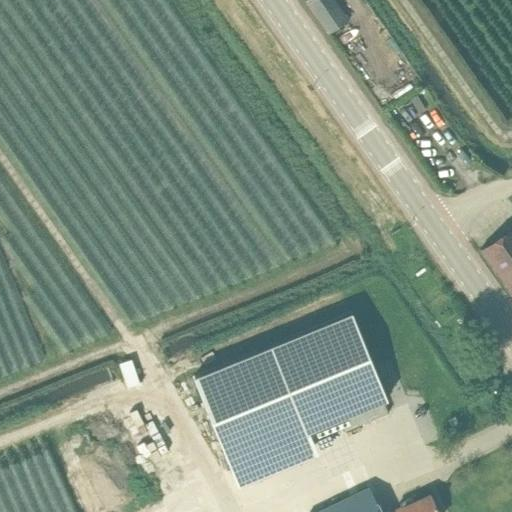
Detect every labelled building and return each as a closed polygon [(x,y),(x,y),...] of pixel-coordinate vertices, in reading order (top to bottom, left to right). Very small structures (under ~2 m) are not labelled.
[(329,34),(345,22),(349,20),(335,0),(306,0),(306,1),(329,34)] [(511,293),(511,226),(480,249),(511,293)] [(387,398),(352,311),(194,376),(229,463),(342,416),(385,399),(387,398)] [(342,416),(347,428),(390,410),(385,399),(342,416)] [(382,511),(370,486),(352,495),(316,511),(382,511)] [(392,511),(439,511),(431,494),(415,501),(412,496),(400,502),(402,508),(392,511)]
